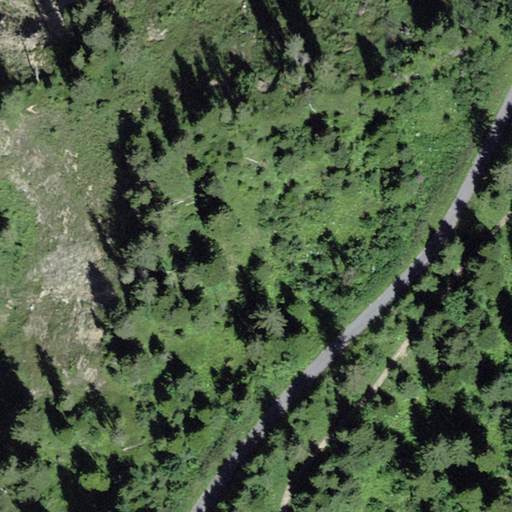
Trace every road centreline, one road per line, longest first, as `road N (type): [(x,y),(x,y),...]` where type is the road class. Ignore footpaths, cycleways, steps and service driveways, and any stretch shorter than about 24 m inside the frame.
road 1 (track): [(511,90),(420,264),(227,474),(206,511)]
road 2 (track): [(283,511),(299,480),(414,357),(511,204)]
